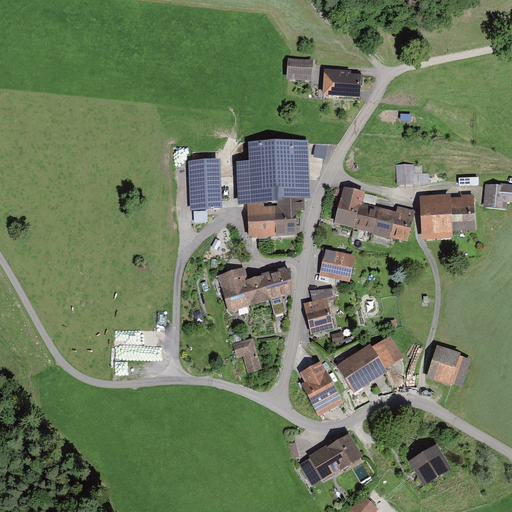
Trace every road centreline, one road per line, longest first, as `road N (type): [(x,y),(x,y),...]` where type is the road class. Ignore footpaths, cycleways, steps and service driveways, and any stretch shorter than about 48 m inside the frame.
road 1 (track): [(0,259),(71,371),(98,384),(206,383),(250,393),(315,426),(341,426)]
road 2 (unclassified): [(341,426),(388,400),(415,401),(511,453)]
road 3 (track): [(511,45),(389,78)]
